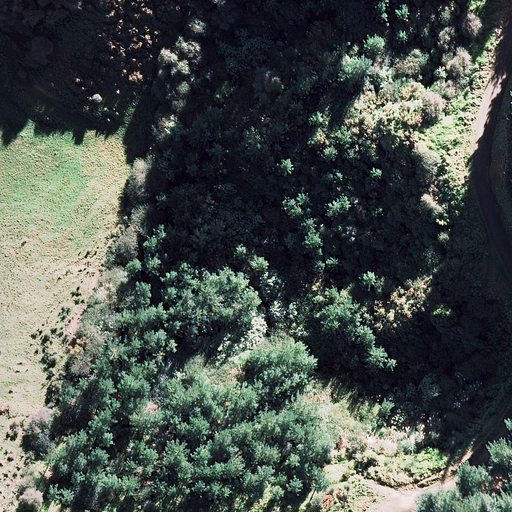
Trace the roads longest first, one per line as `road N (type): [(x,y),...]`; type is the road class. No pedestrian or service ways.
road 1 (track): [(511,257),(481,170),(511,41)]
road 2 (track): [(387,511),(485,453),(511,421)]
